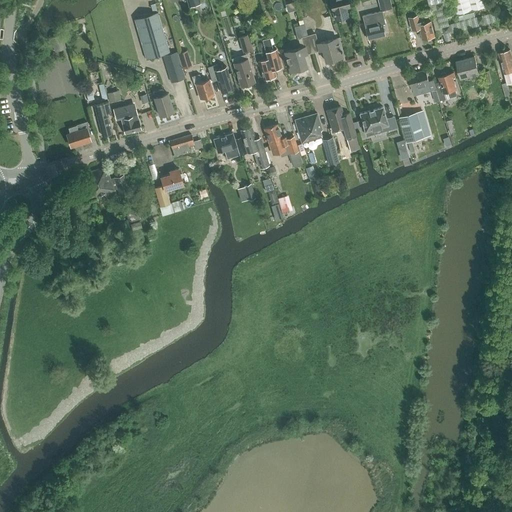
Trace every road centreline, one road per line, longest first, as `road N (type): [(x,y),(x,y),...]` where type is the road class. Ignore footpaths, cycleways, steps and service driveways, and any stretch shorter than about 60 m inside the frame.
road 1 (tertiary): [(33,176),(511,34)]
road 2 (track): [(485,511),(511,308)]
road 3 (track): [(10,511),(35,476),(156,397)]
road 4 (unclassified): [(33,176),(9,60),(13,0)]
